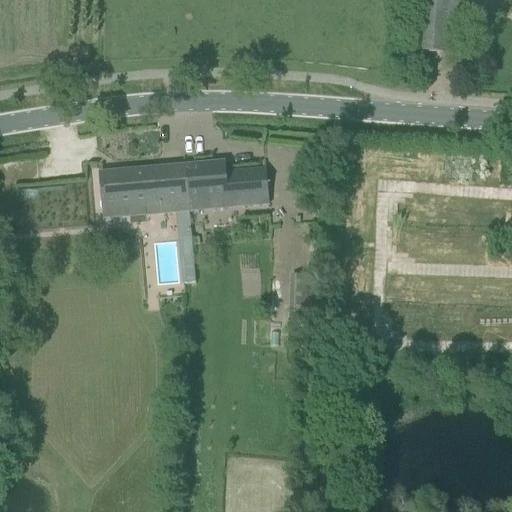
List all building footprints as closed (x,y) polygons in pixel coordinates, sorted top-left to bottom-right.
[(460,0),(413,0),(410,55),(455,58),(460,0)] [(265,172),(225,175),(225,166),(184,169),(188,214),(189,214),(268,207),(265,172)] [(158,217),(175,216),(188,214),(184,169),(99,177),(102,212),(158,207),(158,217)] [(180,264),(182,287),(185,287),(195,286),(194,267),(193,263),(180,264)] [(307,330),(308,280),(296,280),(294,317),(289,316),(289,329),(307,330)] [(294,348),(293,367),(305,367),(306,349),(294,348)]
